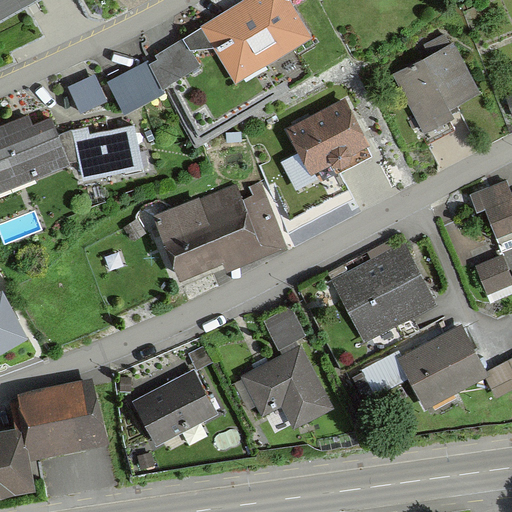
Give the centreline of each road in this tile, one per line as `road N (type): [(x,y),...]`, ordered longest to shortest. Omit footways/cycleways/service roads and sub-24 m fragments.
road 1 (residential): [(0,389),(170,324),(511,145)]
road 2 (primary): [(197,511),(481,472)]
road 3 (residential): [(0,86),(175,0)]
